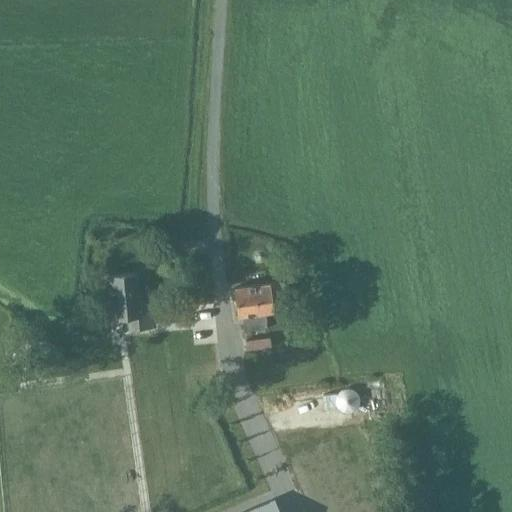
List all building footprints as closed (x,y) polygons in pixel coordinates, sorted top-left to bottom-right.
[(109,273),(112,315),(127,314),(128,327),(153,325),(151,298),(138,299),(137,271),(109,273)] [(234,288),(235,301),(237,316),(241,316),(242,330),(250,329),(265,328),(264,312),(271,311),(270,301),(284,300),(282,282),(234,288)] [(318,352),(302,356),(306,374),(322,371),(318,352)] [(92,379),(26,409),(57,479),(102,458),(96,443),(116,434),(92,379)] [(375,432),(380,432),(379,418),(353,419),(354,468),(375,468),(375,432)] [(396,511),(381,471),(298,502),(302,511),(396,511)] [(194,511),(180,478),(102,511),(194,511)] [(278,511),(274,501),(249,511),(278,511)]
